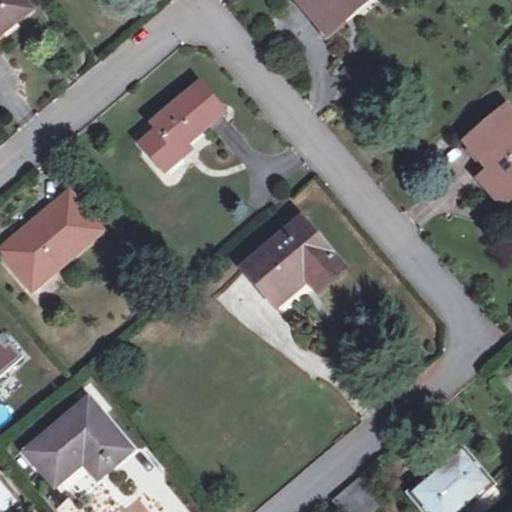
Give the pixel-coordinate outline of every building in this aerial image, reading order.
[(31,11),(21,0),(0,0),(0,32),(1,34),(31,11)] [(371,0),(296,0),(328,37),(371,0)] [(226,113),(201,84),(154,123),(158,129),(141,143),(167,173),(184,158),(179,152),(186,146),(226,113)] [(511,114),(509,110),(469,144),(492,172),(481,181),(497,200),(511,188),(511,187),(511,114)] [(179,152),(184,158),(192,152),(186,146),(179,152)] [(511,187),(511,188),(497,200),(506,211),(511,205),(511,187)] [(103,232),(71,194),(2,253),(33,290),(103,232)] [(345,270),(304,222),(247,271),(274,302),(307,275),(320,291),(345,270)] [(0,338),(0,378),(24,358),(10,342),(6,346),(0,338)] [(131,452),(90,403),(30,454),(57,485),(86,462),(99,451),(113,467),(131,452)] [(464,511),(496,485),(466,449),(413,494),(427,511),(464,511)] [(99,451),(86,462),(100,478),(113,467),(99,451)] [(333,501),(342,511),(376,511),(384,506),(361,478),(333,501)]
